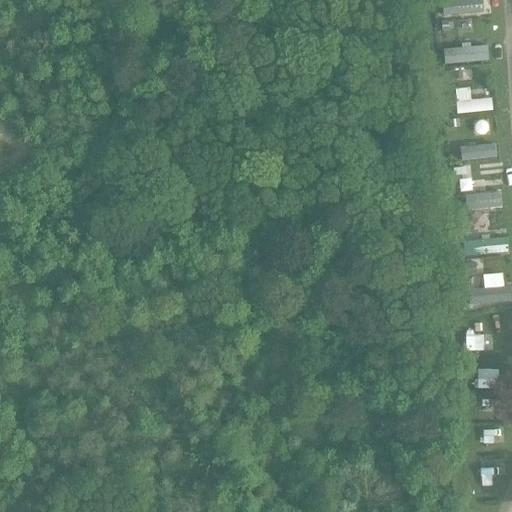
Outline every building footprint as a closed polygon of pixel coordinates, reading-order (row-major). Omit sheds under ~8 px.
[(443,0),(444,13),(484,12),(483,0),(443,0)] [(488,45),(444,46),(444,61),(489,60),(488,45)] [(454,71),(443,72),(443,81),(455,81),(454,71)] [(455,88),(455,97),(491,96),(491,87),(455,88)] [(456,99),(457,112),(494,108),(492,96),(456,99)] [(458,119),(448,120),(449,128),(459,127),(458,119)] [(460,143),(461,157),(497,156),(496,142),(460,143)] [(463,168),(452,169),(453,176),(464,175),(463,168)] [(502,190),(466,190),(466,207),(502,206),(502,190)] [(469,218),(457,219),(458,227),(469,226),(469,218)] [(463,252),(509,252),(509,236),(463,236),(463,252)] [(474,263),(465,264),(465,276),(475,275),(474,263)] [(484,272),(485,287),(468,288),(469,302),(511,301),(511,284),(502,284),(502,272),(484,272)] [(505,314),(483,316),(485,334),(506,332),(505,314)] [(475,397),(476,415),(491,414),(490,396),(475,397)] [(510,427),(488,427),(488,438),(511,438),(510,427)]
